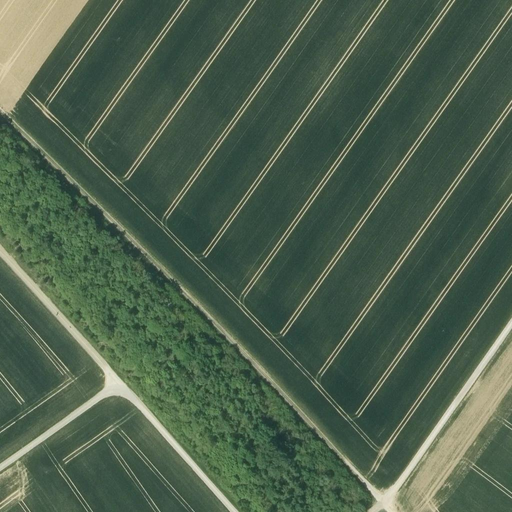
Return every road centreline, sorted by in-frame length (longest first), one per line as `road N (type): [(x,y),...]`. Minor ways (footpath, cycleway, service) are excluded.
road 1 (track): [(385,505),(0,115)]
road 2 (track): [(385,505),(511,327)]
road 3 (track): [(0,254),(121,388)]
road 4 (track): [(121,388),(232,511)]
road 5 (track): [(121,388),(0,474)]
